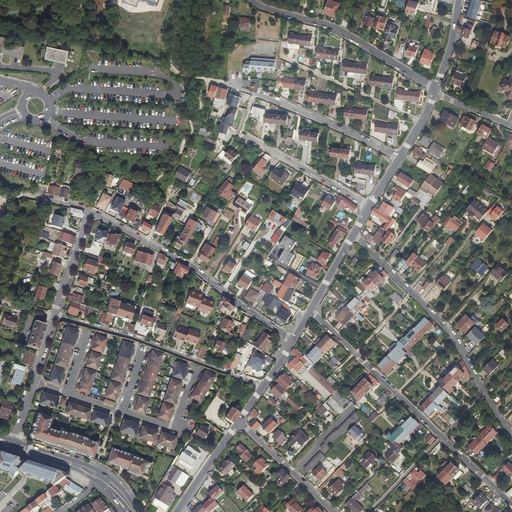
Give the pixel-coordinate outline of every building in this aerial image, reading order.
[(168,0),(167,9),(174,10),(176,0),(168,0)] [(336,16),(340,4),(329,0),(324,14),(328,15),(329,14),(336,16)] [(417,12),(420,3),(410,0),(407,11),(417,14),(417,12)] [(481,0),(479,0),(473,0),(471,7),(474,8),(481,10),(483,1),(481,0)] [(481,10),(474,8),(472,17),(481,20),(483,11),(481,10)] [(429,14),(428,15),(424,30),(427,31),(428,27),(430,28),(432,20),(434,15),(432,15),(429,14)] [(471,37),(476,21),(471,20),(465,18),(465,15),(461,14),(459,31),(464,33),(464,35),(471,37)] [(384,30),(387,19),(385,18),(386,17),(383,16),(380,15),(379,16),(375,28),(384,30)] [(372,27),(375,18),(367,16),(365,24),(366,25),(372,27)] [(250,29),(250,19),(245,19),(241,18),(241,28),(250,29)] [(391,42),(392,37),(396,38),(399,29),(397,29),(397,27),(394,26),(389,25),(385,41),(386,41),(385,44),(389,45),(389,43),(391,43),(391,42)] [(507,47),(511,36),(496,30),(492,42),(507,47)] [(300,46),(301,36),(294,35),(294,34),(290,34),(289,44),(300,46)] [(0,48),(3,49),(2,54),(21,58),(24,46),(5,42),(6,37),(0,35),(0,48)] [(301,36),(300,46),(305,47),(305,48),(310,49),(312,37),(308,36),(308,37),(301,36)] [(479,49),(482,42),(475,39),(472,46),(479,49)] [(458,41),(457,46),(453,57),(455,58),(461,42),(458,41)] [(419,47),(420,45),(411,43),(407,56),(412,57),(412,56),(416,57),(417,53),(419,47)] [(43,57),(65,62),(68,52),(47,46),(43,57)] [(327,59),(329,50),(321,49),(321,47),(317,47),(316,57),(327,59)] [(431,66),(435,54),(431,53),(432,51),(426,49),(422,62),(431,66)] [(336,51),(329,50),(327,59),(327,61),(331,62),(331,59),(338,60),(340,50),(336,50),(336,51)] [(285,69),(285,65),(287,65),(286,67),(288,67),(289,65),(290,63),(286,62),(279,58),(278,69),(281,69),(283,69),(285,69)] [(249,70),(274,70),(274,62),(272,62),(272,59),(264,59),(264,62),(260,62),(260,59),(252,59),(252,62),(250,62),(250,63),(245,63),(245,65),(243,65),(243,73),(249,73),(249,70)] [(355,73),(356,63),(349,63),(349,61),(344,60),(343,71),(355,73)] [(366,74),(367,64),(363,63),(363,64),(356,63),(355,73),(366,74)] [(456,72),(452,81),(464,86),(468,76),(463,74),(464,72),(457,69),(456,72)] [(294,81),(294,79),(287,78),(287,77),(284,76),(284,75),(280,74),(280,77),(277,77),(277,81),(283,82),(282,87),(293,88),(294,81)] [(382,87),(383,78),(376,77),(376,75),(372,75),(371,85),(382,87)] [(393,88),(394,78),(390,78),(390,79),(383,78),(382,87),(393,88)] [(511,78),(510,81),(505,79),(501,88),(509,92),(507,97),(511,99),(511,78)] [(304,90),(305,79),(302,79),(302,80),(294,79),(294,81),(293,88),(304,90)] [(216,98),(219,88),(213,86),(210,96),(216,98)] [(230,97),(232,91),(229,90),(228,91),(223,89),(223,88),(219,87),(219,88),(216,98),(215,102),(218,103),(220,98),(226,100),(227,97),(230,97)] [(409,101),(410,92),(403,91),(403,90),(399,89),(398,100),(409,101)] [(324,103),(326,94),(318,93),(319,91),(315,91),(315,92),(309,91),(308,101),(324,103)] [(420,104),(421,92),(418,92),(418,93),(410,92),(409,101),(415,102),(414,103),(420,104)] [(335,105),(337,94),(333,94),(333,95),(326,94),(325,103),(335,105)] [(503,114),(506,107),(497,103),(493,113),(497,114),(501,115),(503,114)] [(355,118),(356,109),(349,108),(349,106),(345,106),(344,117),(355,118)] [(366,120),(368,109),(364,109),(364,110),(356,109),(355,118),(366,120)] [(233,125),(238,110),(235,110),(232,111),(232,114),(229,113),(226,116),(225,119),(224,119),(220,132),(227,134),(229,126),(230,124),(233,125)] [(454,128),(459,119),(445,112),(440,120),(454,128)] [(278,124),(279,115),(265,114),(264,122),(278,124)] [(290,126),(291,120),(288,119),(288,117),(279,115),(278,124),(290,126)] [(476,125),(478,122),(468,117),(468,118),(463,126),(464,126),(472,131),(473,130),(475,131),(478,126),(476,125)] [(386,133),(388,123),(380,122),(380,121),(377,121),(375,131),(386,133)] [(398,134),(399,124),(395,123),(395,124),(388,123),(386,133),(398,134)] [(488,138),(492,130),(483,125),(479,133),(484,136),(483,138),(487,141),(489,138),(488,138)] [(309,141),(311,132),(294,130),(293,138),(293,139),(309,141)] [(318,142),(319,133),(311,132),(309,141),(318,142)] [(430,138),(424,135),(420,142),(426,145),(430,138)] [(213,145),(217,140),(205,136),(204,137),(203,140),(205,141),(205,140),(206,140),(209,141),(213,143),(212,144),(213,145)] [(494,155),(500,145),(489,138),(487,141),(483,148),(484,149),(483,150),(487,153),(488,151),(494,155)] [(438,156),(444,147),(433,140),(428,149),(438,156)] [(500,162),(511,144),(508,142),(497,160),(500,162)] [(425,156),(419,152),(421,149),(416,146),(412,152),(416,155),(419,156),(423,159),(425,156)] [(232,162),(238,155),(230,148),(228,150),(226,153),(224,156),(232,162)] [(341,158),(342,149),(333,148),(332,157),(341,158)] [(350,159),(351,151),(342,149),(341,158),(350,159)] [(259,173),(271,157),(265,154),(254,169),(259,173)] [(232,162),(224,156),(222,159),(230,165),(232,162)] [(431,173),(440,161),(440,160),(435,157),(433,157),(431,160),(426,157),(423,162),(421,160),(417,166),(431,174),(431,173)] [(492,167),(493,165),(488,163),(488,162),(484,169),(489,172),(492,167)] [(375,176),(377,166),(373,165),(372,166),(361,165),(361,163),(358,163),(356,174),(375,176)] [(186,181),(190,173),(180,167),(175,176),(185,182),(186,181)] [(281,186),(289,176),(283,171),(281,173),(280,172),(274,168),(268,176),(281,186)] [(259,173),(254,169),(249,175),(260,184),(265,178),(259,173)] [(190,173),(186,181),(189,183),(195,175),(191,172),(190,173)] [(410,187),(414,181),(402,173),(398,180),(410,187)] [(435,196),(444,183),(431,173),(431,174),(423,185),(421,187),(426,192),(427,190),(435,196)] [(108,186),(111,178),(105,176),(103,184),(108,186)] [(365,188),(366,181),(359,180),(359,178),(356,178),(355,182),(358,183),(357,188),(365,188)] [(134,185),(123,179),(119,187),(129,192),(134,185)] [(230,191),(233,186),(232,185),(225,181),(217,193),(229,201),(234,194),(230,191)] [(303,200),(309,190),(297,183),(291,193),(303,200)] [(470,187),(467,185),(462,192),(464,194),(470,187)] [(58,197),(60,188),(46,186),(45,194),(58,197)] [(398,206),(407,192),(397,186),(395,189),(398,190),(391,202),(398,206)] [(67,199),(69,190),(60,188),(58,197),(67,199)] [(324,202),(325,200),(328,194),(331,189),(329,188),(323,198),(323,199),(318,196),(317,198),(324,202)] [(103,193),(102,194),(101,196),(109,201),(110,199),(111,197),(103,193)] [(302,202),(303,200),(291,193),(290,194),(302,202)] [(331,210),(335,202),(331,199),(332,197),(328,194),(325,200),(324,202),(321,207),(322,208),(324,206),(331,210)] [(101,196),(97,204),(105,208),(109,201),(101,196)] [(122,206),(125,201),(117,196),(114,202),(113,202),(113,204),(112,206),(110,209),(118,213),(122,206)] [(247,214),(252,205),(239,197),(233,206),(239,210),(240,209),(247,214)] [(356,207),(343,198),(343,197),(339,204),(338,207),(342,209),(345,205),(354,211),(357,207),(356,207)] [(414,197),(411,200),(418,206),(421,202),(414,197)] [(488,212),(488,211),(474,200),(467,209),(468,210),(471,212),(468,216),(472,219),(475,216),(481,220),(488,212)] [(389,216),(394,208),(385,202),(384,202),(383,202),(381,204),(382,205),(379,210),(389,216)] [(175,207),(177,209),(173,215),(178,218),(184,208),(176,204),(175,207)] [(492,216),(497,220),(503,211),(494,204),(488,211),(488,212),(493,216),(492,216)] [(159,209),(151,205),(146,214),(154,218),(159,209)] [(117,215),(124,219),(129,210),(122,206),(118,213),(117,215)] [(389,230),(396,221),(389,216),(379,210),(375,207),(372,212),(387,223),(383,229),(381,227),(375,235),(377,236),(371,245),(375,249),(382,239),(389,230)] [(212,221),(217,213),(207,208),(203,216),(212,221)] [(300,211),(296,217),(304,222),(306,219),(302,216),(304,211),(299,208),(298,209),(300,211)] [(82,218),(83,214),(81,211),(70,209),(70,213),(72,213),(72,216),(82,218)] [(304,222),(296,217),(300,211),(298,209),(292,219),(308,229),(310,225),(304,222)] [(132,224),(137,214),(129,210),(124,219),(132,224)] [(287,219),(273,210),(268,217),(270,219),(273,216),(284,223),(280,230),(279,228),(275,234),(280,238),(286,229),(291,221),(287,219)] [(231,220),(234,214),(228,211),(225,217),(231,220)] [(164,231),(168,223),(171,219),(173,215),(170,213),(168,215),(167,214),(166,217),(163,215),(154,232),(161,236),(164,231)] [(64,218),(54,215),(51,226),(60,229),(64,218)] [(262,222),(251,215),(245,225),(249,228),(250,227),(251,228),(256,231),(262,222)] [(425,228),(431,221),(423,215),(418,220),(423,224),(421,225),(425,228)] [(431,230),(439,219),(435,215),(431,221),(425,228),(429,230),(430,229),(431,230)] [(461,225),(455,220),(457,218),(455,216),(452,218),(450,216),(443,224),(451,231),(453,228),(457,231),(461,225)] [(341,224),(331,219),(330,221),(335,224),(339,226),(347,231),(349,232),(351,229),(341,224)] [(152,224),(144,220),(140,228),(142,229),(141,231),(144,232),(145,230),(148,232),(152,224)] [(192,231),(196,224),(189,220),(185,227),(192,231)] [(484,223),(476,233),(485,240),(493,230),(484,223)] [(336,244),(342,234),(344,235),(347,231),(339,226),(338,228),(331,241),(336,244)] [(188,237),(192,231),(185,227),(181,233),(188,237)] [(93,247),(101,250),(103,243),(106,236),(107,233),(99,230),(93,247)] [(393,242),(396,238),(395,237),(396,235),(389,230),(382,239),(389,244),(391,241),(393,242)] [(73,243),(75,237),(64,233),(61,232),(56,231),(55,235),(60,237),(59,240),(70,243),(71,242),(73,243)] [(188,238),(188,237),(181,233),(179,232),(176,238),(175,237),(174,239),(181,244),(184,245),(188,238)] [(374,238),(369,235),(369,234),(366,232),(363,236),(371,242),(374,238)] [(116,247),(119,237),(114,235),(114,237),(110,235),(110,237),(106,236),(103,243),(116,247)] [(216,246),(220,239),(220,238),(217,236),(212,244),(216,246)] [(449,246),(454,240),(451,237),(446,243),(449,246)] [(178,249),(181,244),(174,239),(171,246),(178,250),(178,249)] [(221,249),(225,242),(220,239),(216,246),(221,249)] [(66,247),(55,243),(52,252),(63,256),(66,247)] [(131,254),(134,246),(125,243),(123,251),(131,254)] [(206,264),(214,250),(203,244),(202,247),(197,255),(198,255),(196,259),(206,264)] [(394,258),(399,251),(395,249),(391,255),(394,258)] [(324,264),(331,253),(325,250),(318,261),(321,262),(324,264)] [(51,255),(40,251),(39,255),(54,260),(54,263),(53,263),(51,267),(50,267),(48,271),(47,270),(46,274),(48,274),(49,273),(56,276),(60,265),(61,262),(61,261),(60,261),(61,259),(51,255)] [(138,252),(135,261),(140,263),(139,267),(145,270),(147,266),(149,267),(152,257),(138,252)] [(418,256),(418,255),(414,252),(406,263),(410,266),(412,264),(418,256)] [(159,254),(154,268),(161,271),(162,266),(165,258),(159,254)] [(98,259),(88,255),(85,264),(83,264),(82,266),(84,268),(83,269),(86,270),(85,272),(92,275),(92,276),(96,278),(98,274),(94,273),(96,270),(94,269),(96,265),(104,268),(105,265),(100,263),(97,262),(98,259)] [(359,261),(354,256),(351,259),(356,264),(359,261)] [(427,263),(418,256),(412,264),(415,267),(417,268),(416,268),(420,271),(427,263)] [(472,267),(482,275),(489,267),(478,259),(472,267)] [(232,273),(237,265),(230,261),(224,270),(227,272),(228,271),(232,273)] [(316,277),(322,267),(316,263),(314,262),(308,272),(316,277)] [(183,279),(188,270),(175,263),(174,267),(176,268),(173,273),(183,279)] [(509,274),(498,265),(491,272),(498,278),(497,279),(501,282),(509,274)] [(374,281),(384,270),(380,266),(369,277),(374,281)] [(384,279),(383,277),(386,273),(384,270),(374,281),(378,285),(384,279)] [(247,271),(244,275),(253,281),(256,276),(247,271)] [(290,287),(296,276),(290,273),(284,284),(290,287)] [(251,283),(253,281),(244,275),(239,284),(248,289),(251,283)] [(452,281),(444,275),(436,284),(439,286),(439,285),(441,287),(445,290),(452,281)] [(295,290),(302,279),(296,276),(290,287),(295,290)] [(367,288),(374,281),(369,277),(367,280),(363,276),(359,280),(361,282),(357,287),(363,292),(367,288)] [(80,277),(77,284),(85,286),(86,283),(85,283),(85,282),(88,283),(90,278),(87,277),(86,279),(80,277)] [(371,292),(378,285),(374,281),(367,288),(363,292),(367,295),(367,296),(371,292)] [(57,290),(59,284),(53,282),(51,288),(57,290)] [(283,299),(290,287),(284,284),(279,292),(277,291),(276,294),(278,295),(278,296),(283,299)] [(117,297),(121,287),(117,285),(114,293),(111,292),(109,298),(112,299),(116,301),(117,297)] [(42,300),(46,289),(38,286),(34,297),(42,300)] [(361,300),(367,295),(363,292),(357,287),(357,286),(354,289),(359,294),(351,303),(347,307),(351,311),(361,301),(361,300)] [(289,302),(295,290),(290,287),(283,299),(289,302)] [(262,299),(265,294),(262,292),(260,295),(252,289),(246,297),(255,303),(256,302),(259,297),(262,299)] [(340,295),(333,289),(332,290),(332,289),(330,291),(338,298),(340,296),(340,295)] [(201,298),(202,296),(198,295),(197,296),(195,295),(196,294),(189,292),(185,303),(197,308),(201,298)] [(273,309),(275,306),(281,309),(284,303),(268,294),(266,292),(265,294),(262,299),(264,300),(267,296),(269,298),(266,303),(265,305),(273,309)] [(73,297),(68,295),(67,299),(79,304),(80,304),(83,297),(74,293),(73,297)] [(400,299),(394,294),(390,297),(394,301),(396,303),(400,299)] [(234,306),(222,297),(215,311),(218,312),(222,306),(228,311),(229,309),(230,310),(234,306)] [(209,314),(213,303),(201,298),(197,308),(197,310),(209,314)] [(118,306),(119,302),(116,301),(112,299),(110,299),(105,313),(113,316),(114,316),(114,315),(115,314),(118,306)] [(347,307),(351,303),(347,299),(343,304),(347,307)] [(359,311),(365,305),(361,301),(351,311),(355,315),(357,313),(358,315),(360,312),(359,311)] [(75,316),(78,307),(80,308),(80,309),(83,310),(85,306),(80,304),(79,304),(79,305),(71,302),(68,311),(69,312),(69,313),(75,316)] [(290,307),(284,303),(281,309),(277,315),(279,316),(278,318),(287,323),(292,315),(284,310),(285,308),(288,310),(290,307)] [(332,314),(340,322),(351,311),(347,307),(343,304),(342,303),(332,314)] [(118,306),(115,314),(114,315),(130,320),(133,311),(118,306)] [(112,318),(113,316),(105,313),(99,311),(98,314),(101,315),(99,323),(107,326),(110,318),(112,318)] [(151,328),(153,323),(150,322),(153,315),(142,311),(138,323),(151,328)] [(344,326),(355,315),(351,311),(340,322),(344,326)] [(466,332),(476,322),(478,324),(481,321),(474,314),(471,318),(467,314),(457,324),(466,332)] [(13,329),(17,318),(13,316),(12,318),(4,315),(1,324),(13,329)] [(419,332),(429,322),(425,318),(415,328),(419,332)] [(502,330),(509,324),(503,318),(496,325),(502,330)] [(228,333),(233,323),(224,319),(219,328),(221,329),(219,332),(226,336),(228,332),(228,333)] [(37,349),(45,324),(35,321),(32,331),(30,331),(29,335),(30,336),(27,346),(37,349)] [(423,336),(434,326),(429,322),(419,332),(423,336)] [(163,336),(167,327),(157,323),(154,332),(163,336)] [(77,334),(78,331),(66,327),(64,334),(77,339),(78,335),(77,335),(77,334)] [(184,340),(187,331),(175,327),(171,337),(183,342),(184,340)] [(409,343),(419,332),(415,328),(412,331),(411,330),(409,332),(411,333),(405,339),(404,338),(400,342),(401,343),(405,347),(409,343)] [(199,334),(196,332),(192,331),(188,329),(187,331),(184,340),(195,344),(198,338),(199,334)] [(479,344),(484,337),(477,331),(471,337),(472,337),(470,340),(474,343),(476,341),(479,344)] [(413,347),(423,336),(419,332),(409,343),(413,347)] [(268,343),(271,339),(262,333),(255,343),(254,342),(252,346),(254,347),(255,348),(260,352),(266,344),(267,342),(268,343)] [(75,342),(77,339),(64,334),(61,342),(72,346),(73,346),(74,343),(74,342),(75,342)] [(104,346),(106,339),(96,335),(95,338),(94,339),(93,339),(92,338),(91,342),(104,346)] [(312,341),(306,336),(302,339),(309,345),(312,342),(312,341)] [(321,350),(332,340),(327,336),(322,341),(320,339),(318,341),(315,338),(312,341),(312,342),(317,346),(321,350)] [(227,350),(221,348),(224,342),(216,340),(213,349),(215,350),(215,351),(225,355),(227,350)] [(325,354),(336,344),(332,340),(321,350),(325,354)] [(71,348),(72,346),(61,342),(59,349),(72,354),(73,350),(72,350),(71,350),(71,348)] [(101,353),(104,346),(91,342),(90,345),(91,346),(92,346),(92,347),(91,350),(101,353)] [(132,347),(133,345),(122,342),(120,349),(133,353),(134,350),(133,349),(132,349),(132,347)] [(392,360),(405,347),(401,343),(388,356),(392,360)] [(201,359),(204,352),(203,351),(204,347),(200,346),(198,351),(196,358),(201,359)] [(311,361),(321,350),(317,346),(307,357),(311,361)] [(396,364),(406,353),(411,358),(414,355),(409,350),(405,347),(392,360),(396,364)] [(255,348),(252,352),(264,358),(265,355),(260,352),(255,348)] [(307,361),(294,348),(291,353),(296,358),(288,367),(292,371),(294,369),(298,373),(299,372),(300,373),(305,367),(304,365),(307,361)] [(68,358),(68,357),(69,357),(70,357),(72,354),(59,349),(56,357),(67,360),(68,358)] [(132,357),(133,353),(120,349),(118,356),(128,360),(129,357),(129,356),(131,356),(132,357)] [(236,349),(231,362),(230,364),(231,364),(230,368),(234,370),(240,356),(236,354),(238,349),(236,349)] [(509,355),(503,349),(500,352),(506,358),(509,355)] [(315,365),(325,354),(321,350),(311,361),(315,365)] [(30,366),(35,354),(26,351),(22,363),(30,366)] [(160,362),(162,355),(152,351),(151,353),(151,355),(149,354),(148,354),(147,358),(160,362)] [(98,363),(101,356),(90,352),(89,354),(89,356),(87,355),(85,358),(98,363)] [(249,358),(261,364),(264,358),(252,352),(249,358)] [(127,362),(128,360),(118,356),(115,364),(128,368),(129,365),(128,364),(127,364),(127,362)] [(382,370),(392,360),(388,356),(378,367),(382,370)] [(439,356),(436,359),(441,364),(444,361),(439,356)] [(67,364),(68,361),(67,360),(56,357),(54,365),(66,369),(68,365),(67,365),(66,365),(67,364)] [(96,370),(98,363),(85,358),(84,362),(85,362),(86,363),(86,364),(85,366),(96,370)] [(157,369),(160,362),(147,358),(146,361),(147,362),(148,362),(148,363),(147,366),(157,369)] [(259,368),(261,364),(249,358),(247,362),(251,364),(251,365),(254,367),(254,365),(259,368)] [(441,364),(436,359),(433,362),(438,367),(441,364)] [(230,368),(231,364),(230,364),(231,362),(224,360),(221,367),(229,370),(230,368)] [(386,374),(396,364),(392,360),(382,370),(386,374)] [(454,377),(466,366),(463,360),(458,366),(455,363),(448,371),(450,373),(454,377)] [(489,375),(498,366),(492,360),(483,369),(489,375)] [(186,368),(187,366),(177,362),(174,369),(187,374),(188,370),(187,370),(186,369),(186,368)] [(19,385),(24,368),(14,364),(12,369),(14,369),(11,378),(9,378),(7,383),(11,384),(12,382),(19,385)] [(127,372),(128,368),(115,364),(112,371),(123,375),(124,372),(124,371),(126,371),(127,372)] [(63,373),(64,370),(53,366),(50,374),(63,379),(65,375),(64,375),(62,374),(63,373)] [(155,376),(157,369),(147,366),(146,368),(146,369),(144,369),(143,368),(142,372),(155,376)] [(471,376),(466,366),(454,377),(459,381),(462,378),(466,381),(471,376)] [(314,368),(313,367),(308,372),(332,395),(337,391),(337,390),(332,385),(327,380),(318,372),(314,368)] [(92,380),(95,372),(84,369),(84,371),(83,372),(82,372),(81,372),(80,375),(92,380)] [(186,377),(187,374),(174,369),(172,377),(182,380),(183,378),(183,376),(185,377),(186,377)] [(122,378),(123,375),(112,371),(110,379),(123,384),(124,380),(123,380),(122,379),(122,378)] [(211,384),(215,377),(205,371),(204,373),(203,375),(202,374),(201,373),(199,376),(211,384)] [(153,384),(155,376),(142,372),(141,376),(142,376),(143,376),(143,378),(142,380),(153,384)] [(444,388),(454,377),(450,373),(444,380),(442,378),(438,382),(444,388)] [(62,382),(63,379),(50,374),(48,382),(58,386),(59,383),(60,381),(61,382),(62,382)] [(287,391),(294,383),(285,374),(278,382),(287,391)] [(90,387),(92,380),(80,375),(78,379),(79,379),(81,379),(80,381),(79,383),(90,387)] [(359,386),(363,390),(369,383),(374,379),(370,375),(366,379),(362,376),(355,383),(359,386)] [(207,390),(211,384),(199,376),(197,379),(198,380),(199,381),(199,382),(197,384),(207,390)] [(330,377),(327,380),(332,385),(335,382),(330,377)] [(454,389),(452,388),(459,381),(454,377),(444,388),(446,389),(450,393),(454,389)] [(180,385),(181,382),(170,379),(168,386),(181,390),(182,387),(181,387),(180,386),(180,385)] [(367,394),(373,387),(372,386),(377,381),(374,379),(369,383),(363,390),(367,394)] [(150,391),(153,384),(142,380),(141,382),(141,384),(139,383),(137,386),(150,391)] [(303,385),(298,380),(295,384),(300,389),(303,385)] [(119,388),(120,385),(109,382),(106,389),(119,394),(120,390),(118,390),(119,388)] [(88,394),(90,387),(79,383),(79,385),(78,387),(77,386),(76,386),(75,390),(88,394)] [(203,396),(207,390),(197,384),(196,386),(195,387),(194,387),(193,386),(191,389),(203,396)] [(279,399),(285,392),(278,385),(271,392),(274,395),(273,396),(276,398),(277,397),(279,399)] [(148,398),(150,391),(137,386),(136,390),(137,390),(138,391),(138,392),(137,394),(148,398)] [(179,394),(181,390),(168,386),(165,394),(176,397),(177,395),(177,393),(178,394),(179,394)] [(351,394),(356,397),(363,390),(359,386),(351,394)] [(435,401),(444,391),(440,387),(431,397),(435,401)] [(118,397),(119,394),(106,389),(104,397),(114,401),(115,398),(116,397),(117,397),(118,397)] [(199,403),(203,396),(191,389),(190,392),(190,393),(192,394),(191,395),(190,397),(199,403)] [(345,410),(351,404),(337,390),(337,391),(332,395),(331,397),(345,410)] [(367,394),(363,390),(356,397),(350,403),(351,404),(358,410),(361,407),(358,404),(360,402),(361,403),(366,398),(364,397),(367,394)] [(439,405),(448,395),(444,391),(435,401),(439,405)] [(47,406),(51,393),(48,392),(47,393),(47,394),(45,394),(43,393),(39,403),(47,406)] [(388,392),(377,403),(380,406),(391,395),(388,392)] [(54,409),(58,398),(55,397),(54,396),(54,395),(55,394),(51,393),(47,406),(54,409)] [(175,400),(176,397),(165,394),(163,401),(175,405),(177,402),(176,401),(175,401),(175,400)] [(146,408),(148,400),(138,397),(137,399),(136,401),(135,400),(134,400),(133,403),(146,408)] [(271,397),(267,401),(273,406),(276,403),(271,397)] [(302,407),(291,397),(287,401),(294,408),(295,406),(299,410),(302,407)] [(424,411),(435,401),(431,397),(420,408),(424,411)] [(0,417),(6,419),(11,403),(2,400),(0,406),(0,417)] [(72,416),(75,405),(73,404),(71,404),(72,402),(72,401),(69,400),(64,413),(72,416)] [(428,415),(439,405),(435,401),(424,411),(428,415)] [(143,415),(146,408),(133,403),(132,407),(133,407),(134,408),(134,409),(133,411),(143,415)] [(172,409),(173,407),(162,403),(159,410),(172,415),(173,411),(171,411),(172,409)] [(79,418),(84,405),(80,404),(80,405),(79,406),(78,406),(75,405),(72,416),(79,418)] [(86,421),(90,410),(88,409),(86,409),(87,407),(87,406),(84,405),(79,418),(86,421)] [(322,406),(317,412),(322,417),(328,411),(327,411),(322,406)] [(232,423),(239,413),(232,408),(225,418),(232,423)] [(259,416),(253,409),(250,414),(255,420),(259,416)] [(97,424),(101,411),(98,410),(97,411),(97,412),(96,412),(93,411),(89,422),(97,424)] [(171,418),(172,415),(159,410),(157,418),(168,421),(168,419),(169,418),(170,418),(171,418)] [(105,427),(108,416),(106,415),(104,415),(105,413),(105,412),(101,411),(97,424),(105,427)] [(389,415),(384,411),(380,415),(385,419),(389,415)] [(275,415),(283,423),(285,421),(277,412),(275,415)] [(341,436),(360,417),(355,412),(336,431),(324,442),(325,443),(320,448),(325,453),(329,448),(329,447),(340,436),(341,436)] [(368,419),(372,423),(376,419),(378,417),(379,416),(375,412),(368,419)] [(32,427),(30,433),(30,434),(32,438),(41,441),(44,442),(54,445),(61,447),(60,448),(67,450),(74,452),(84,456),(85,455),(87,456),(92,458),(92,456),(96,445),(96,444),(96,443),(92,442),(86,440),(87,439),(69,433),(69,434),(59,431),(58,432),(47,428),(51,418),(37,413),(34,423),(32,427)] [(405,431),(415,421),(411,416),(405,423),(402,420),(398,424),(401,427),(405,431)] [(278,425),(271,419),(263,428),(269,434),(278,425)] [(126,434),(131,421),(127,420),(127,421),(126,421),(123,420),(119,432),(126,434)] [(255,431),(262,426),(256,420),(250,426),(255,431)] [(137,430),(138,425),(135,424),(134,424),(134,423),(131,421),(126,434),(136,438),(138,431),(137,430)] [(409,435),(419,424),(415,421),(405,431),(409,435)] [(471,427),(476,433),(479,429),(474,424),(471,427)] [(483,439),(494,429),(490,425),(479,436),(483,439)] [(145,441),(150,428),(146,427),(146,428),(144,427),(141,426),(140,431),(138,431),(136,438),(145,441)] [(360,443),(366,437),(355,427),(349,433),(357,441),(360,443)] [(395,442),(405,431),(401,427),(391,438),(393,440),(395,442)] [(155,444),(157,437),(155,436),(157,432),(154,431),(153,430),(153,429),(150,428),(145,441),(155,444)] [(202,439),(207,432),(199,428),(195,434),(202,439)] [(303,446),(310,439),(300,429),(298,431),(296,433),(288,440),(288,441),(287,442),(292,447),(298,441),(303,446)] [(488,444),(498,433),(494,429),(483,439),(488,444)] [(400,444),(406,438),(411,442),(414,439),(409,435),(405,431),(395,442),(393,443),(399,450),(402,447),(400,444)] [(288,441),(279,432),(273,438),(282,447),(287,442),(288,441)] [(164,447),(169,434),(165,433),(165,434),(163,434),(160,433),(159,437),(157,437),(155,444),(164,447)] [(172,450),(176,438),(173,437),(172,437),(172,435),(169,434),(164,447),(172,450)] [(429,445),(435,439),(430,435),(425,441),(429,445)] [(473,450),(483,439),(479,436),(469,446),(473,450)] [(477,454),(488,444),(483,439),(473,450),(477,454)] [(183,453),(189,443),(187,442),(181,452),(183,453)] [(431,452),(434,456),(443,447),(439,443),(431,452)] [(239,455),(247,463),(253,457),(249,453),(249,452),(241,445),(237,449),(241,453),(239,455)] [(115,450),(110,448),(110,450),(106,461),(106,462),(110,464),(120,467),(122,468),(127,470),(126,472),(136,475),(138,476),(139,477),(140,476),(142,477),(146,478),(147,477),(150,467),(151,464),(147,463),(141,461),(142,460),(131,456),(131,455),(115,450)] [(385,456),(393,464),(400,456),(392,449),(385,456)] [(0,470),(10,473),(10,476),(13,479),(20,472),(27,464),(21,459),(21,458),(0,450),(0,470)] [(303,469),(308,474),(325,457),(320,452),(303,469)] [(367,469),(377,459),(370,452),(364,458),(366,459),(362,464),(367,469)] [(262,473),(269,465),(266,462),(265,463),(260,458),(254,465),(257,468),(262,473)] [(226,476),(236,466),(229,459),(226,462),(226,463),(223,466),(220,469),(226,476)] [(63,472),(63,471),(30,461),(29,462),(27,464),(20,472),(24,475),(29,476),(28,476),(51,481),(56,486),(56,485),(58,484),(59,484),(65,478),(67,477),(63,472)] [(511,475),(511,465),(508,462),(502,469),(511,477),(511,475)] [(387,464),(384,466),(391,472),(393,470),(387,464)] [(450,474),(456,468),(452,464),(446,470),(450,474)] [(454,478),(456,480),(462,473),(459,471),(463,467),(460,464),(456,468),(450,474),(454,478)] [(339,470),(335,473),(341,479),(345,474),(342,471),(346,467),(344,465),(343,465),(341,467),(340,469),(339,470)] [(313,473),(324,484),(329,479),(325,476),(327,474),(320,466),(313,473)] [(175,468),(168,479),(175,483),(179,475),(181,476),(183,473),(175,468)] [(285,486),(290,481),(289,479),(291,478),(283,470),(276,477),(280,480),(275,485),(280,489),(284,485),(285,486)] [(419,483),(426,475),(422,472),(421,470),(417,474),(415,472),(414,472),(411,476),(413,479),(409,483),(405,479),(402,482),(405,484),(401,488),(406,493),(407,492),(410,489),(411,490),(411,491),(419,483)] [(442,481),(450,474),(446,470),(434,482),(434,483),(436,485),(438,486),(442,481)] [(447,486),(454,478),(450,474),(442,481),(447,486)] [(175,485),(181,476),(179,475),(175,483),(168,479),(167,481),(175,485)] [(84,490),(65,478),(59,484),(65,487),(65,488),(64,489),(76,497),(84,490)] [(337,497),(344,490),(341,487),(344,484),(339,479),(329,490),(337,497)] [(162,508),(164,504),(165,505),(169,507),(176,496),(172,494),(174,490),(165,484),(156,498),(156,499),(154,501),(155,502),(154,504),(158,507),(159,506),(162,508)] [(354,501),(366,489),(367,490),(370,487),(367,484),(347,504),(354,511),(361,511),(363,510),(354,501)] [(472,489),(467,484),(463,487),(468,492),(472,489)] [(54,497),(61,491),(56,485),(56,486),(49,490),(54,497)] [(217,490),(210,496),(211,498),(216,503),(225,494),(225,493),(224,492),(219,486),(216,488),(217,490)] [(254,495),(244,486),(238,492),(248,502),(254,495)] [(48,491),(36,500),(42,508),(51,502),(50,501),(48,498),(49,498),(49,499),(51,498),(52,497),(48,491)] [(488,501),(480,494),(473,502),(482,511),(486,507),(484,505),(488,501)] [(94,511),(93,510),(95,508),(98,511),(106,511),(109,509),(100,497),(95,501),(89,505),(79,511),(94,511)] [(207,511),(211,511),(218,505),(216,503),(211,498),(208,501),(203,507),(207,511)] [(301,511),(302,511),(295,503),(296,502),(293,499),(286,506),(290,509),(289,510),(290,511),(301,511)] [(35,511),(40,508),(35,501),(28,507),(20,511),(28,511),(30,511),(31,511),(34,510),(35,511)]
